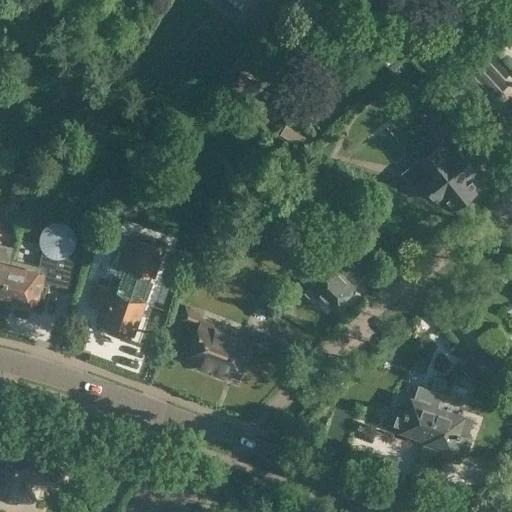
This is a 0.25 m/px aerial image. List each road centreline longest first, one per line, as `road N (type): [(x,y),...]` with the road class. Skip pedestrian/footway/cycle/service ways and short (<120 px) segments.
road 1 (secondary): [(418,511),(0,360)]
road 2 (residential): [(259,420),(401,281),(511,202)]
